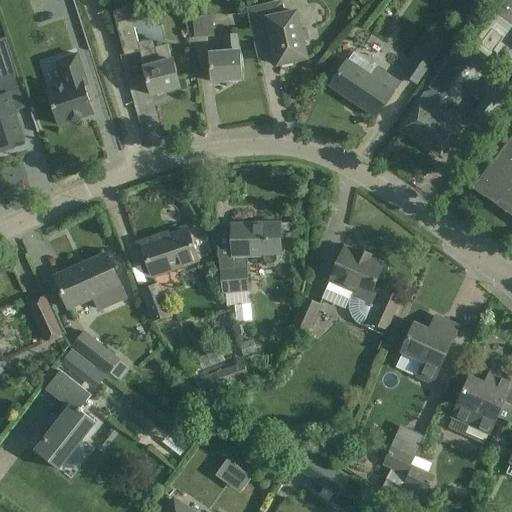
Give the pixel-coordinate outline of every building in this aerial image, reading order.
[(280,5),(251,12),(256,40),(258,49),(274,46),(278,66),(307,59),(304,43),(307,39),(304,28),(300,28),(297,14),(283,17),(280,5)] [(125,56),(140,52),(129,6),(113,10),(125,56)] [(214,37),(213,16),(192,17),(194,39),(214,37)] [(238,49),(236,33),(225,34),(226,51),(210,52),(212,82),(242,80),(240,49),(238,49)] [(445,45),(429,35),(402,75),(418,86),(445,45)] [(6,39),(0,40),(0,148),(1,148),(3,152),(15,148),(14,144),(25,140),(8,90),(21,86),(6,39)] [(169,44),(140,52),(152,95),(180,88),(169,44)] [(331,86),(376,117),(399,83),(354,52),(331,86)] [(88,85),(78,54),(57,61),(58,62),(61,61),(65,74),(62,75),(65,85),(48,91),(59,125),(94,114),(85,86),(88,85)] [(450,58),(442,70),(457,80),(465,68),(450,58)] [(509,92),(494,82),(472,115),(487,125),(509,92)] [(401,129),(402,130),(404,127),(442,153),(441,156),(442,156),(452,140),(460,129),(439,115),(445,107),(444,100),(433,92),(425,94),(401,129)] [(511,135),(473,188),(485,197),(487,195),(511,213),(511,135)] [(221,257),(219,257),(223,295),(226,295),(250,293),(248,269),(247,256),(262,256),(262,261),(267,266),(275,265),(279,261),(279,255),(281,255),(281,243),(280,223),(232,225),(233,245),(233,257),(221,257)] [(198,260),(188,230),(143,246),(153,276),(198,260)] [(374,257),(357,250),(356,252),(345,247),(330,281),(353,291),(350,299),(349,302),(349,306),(350,310),(351,314),(352,317),(355,320),(357,323),(361,325),(369,328),(371,323),(387,330),(401,298),(374,287),(384,264),(373,259),(374,257)] [(126,299),(106,254),(55,277),(69,309),(95,297),(100,310),(126,299)] [(171,316),(159,283),(140,290),(154,322),(171,316)] [(284,290),(279,296),(281,304),(289,305),(295,299),(292,291),(284,290)] [(61,334),(44,298),(30,305),(47,341),(61,334)] [(321,305),(305,299),(292,330),(307,337),(321,305)] [(459,327),(446,321),(439,335),(415,324),(402,352),(424,362),(418,377),(433,384),(459,327)] [(120,359),(85,332),(74,346),(109,373),(120,359)] [(106,376),(72,350),(61,363),(95,390),(106,376)] [(205,396),(248,376),(242,356),(237,358),(240,366),(233,369),(195,382),(205,396)] [(91,395),(61,371),(47,389),(70,407),(36,451),(59,470),(96,423),(80,410),(91,395)] [(511,385),(511,379),(501,375),(495,389),(470,377),(452,417),(490,434),(511,385)] [(382,488),(398,497),(417,457),(416,456),(425,435),(401,424),(382,465),(391,469),(382,488)] [(312,453),(300,471),(338,496),(349,478),(312,453)] [(398,497),(404,502),(419,509),(425,496),(426,497),(431,485),(424,481),(429,472),(432,464),(417,457),(398,497)] [(191,511),(175,501),(167,511),(191,511)]
